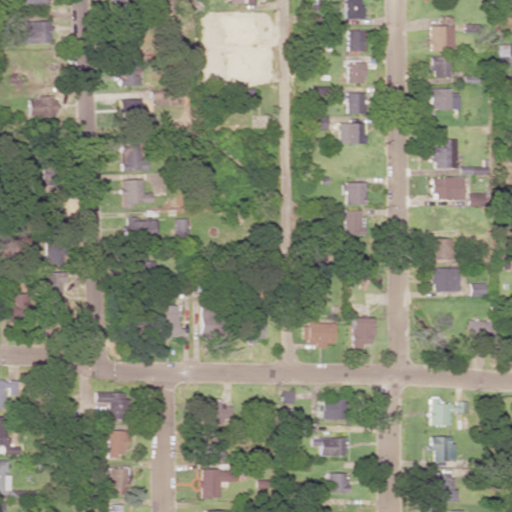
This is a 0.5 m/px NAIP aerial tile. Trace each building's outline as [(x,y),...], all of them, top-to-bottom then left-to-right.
[(10,0),(11,8),(45,6),(44,0),(10,0)] [(340,0),(341,19),(359,18),(358,0),(340,0)] [(7,31),(8,44),(47,43),(46,20),(20,21),(21,31),(7,31)] [(450,50),(450,25),(425,26),(426,51),(450,50)] [(114,46),(132,46),(132,27),(115,26),(114,46)] [(360,51),(361,30),(343,30),(343,51),(360,51)] [(446,77),(446,56),(427,56),(427,77),(446,77)] [(115,86),(136,85),(135,60),(114,61),(115,86)] [(361,83),(361,62),(342,62),(342,82),(361,83)] [(251,88),(235,88),(235,109),(251,109),(251,88)] [(456,109),(455,93),(447,93),(447,88),(426,88),(427,110),(456,109)] [(341,113),(359,114),(360,93),(342,92),(341,113)] [(29,97),(29,118),(52,117),(51,96),(29,97)] [(136,98),(117,99),(119,130),(151,128),(150,118),(142,119),(142,107),(137,107),(136,98)] [(324,116),(306,116),(307,130),(324,129),(324,116)] [(334,143),(361,144),(361,123),(334,122),(334,143)] [(428,168),(453,168),(452,138),(438,139),(438,147),(428,147),(428,168)] [(118,171),(144,171),(144,160),(137,160),(137,144),(118,145),(118,171)] [(459,200),(460,177),(427,176),(427,192),(433,192),(433,199),(459,200)] [(149,202),(149,193),(139,193),(139,179),(117,180),(118,208),(129,208),(129,203),(149,202)] [(340,204),(362,204),(361,182),(340,182),(340,204)] [(62,206),(41,205),(40,224),(61,225),(62,206)] [(360,210),(339,209),(338,234),(360,235),(360,210)] [(153,218),(123,219),(123,239),(153,238),(153,218)] [(184,219),(172,219),(172,238),(184,237),(184,219)] [(447,238),(427,238),(428,259),(447,259),(447,238)] [(59,265),(60,245),(43,245),(42,264),(59,265)] [(125,273),(150,271),(150,261),(140,261),(139,252),(124,253),(125,273)] [(454,267),(427,268),(427,291),(454,291),(454,267)] [(63,273),(44,272),(43,313),(55,313),(55,308),(62,309),(63,273)] [(481,283),(465,283),(466,296),(482,295),(481,283)] [(23,294),(5,294),(5,315),(23,316),(23,294)] [(174,305),(155,305),(155,337),(180,337),(180,328),(175,328),(174,305)] [(146,312),(119,312),(119,336),(146,336),(146,312)] [(243,341),(260,341),(261,317),(243,316),(243,341)] [(348,318),(348,344),(369,344),(370,318),(348,318)] [(331,346),(332,323),(314,323),(314,319),(301,319),(301,342),(313,342),(313,346),(331,346)] [(486,340),(487,320),(464,320),(464,340),(486,340)] [(9,381),(0,380),(0,407),(2,407),(2,394),(10,394),(9,381)] [(122,392),(91,392),(91,403),(104,402),(104,419),(122,418),(122,392)] [(426,425),(446,425),(445,413),(464,412),(463,402),(437,403),(436,398),(425,398),(426,425)] [(318,419),(337,420),(338,399),(319,399),(318,419)] [(218,407),(218,400),(201,400),(202,424),(226,423),(226,407),(218,407)] [(104,440),(103,456),(122,457),(122,431),(96,430),(96,440),(104,440)] [(220,459),(219,431),(201,432),(202,459),(220,459)] [(450,461),(450,436),(427,436),(427,450),(431,450),(431,461),(450,461)] [(317,456),(342,455),(342,437),(309,438),(309,446),(317,446),(317,456)] [(124,467),(106,467),(105,494),(123,494),(124,467)] [(215,498),(216,481),(226,481),(227,469),(196,469),(196,498),(215,498)] [(345,494),(346,473),(325,473),(324,493),(345,494)] [(453,502),(454,489),(450,489),(450,474),(429,474),(429,501),(453,502)] [(100,511),(119,511),(119,503),(100,504),(100,511)]
